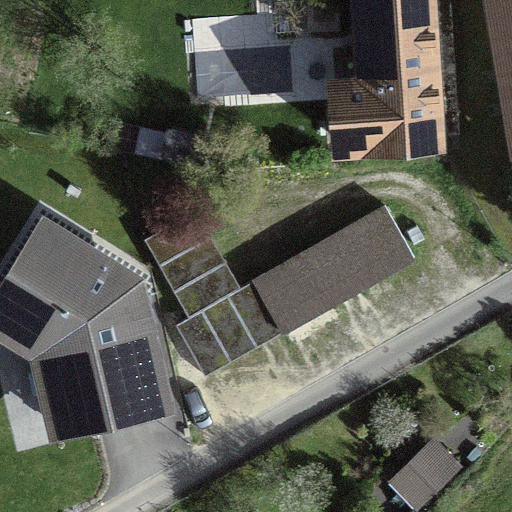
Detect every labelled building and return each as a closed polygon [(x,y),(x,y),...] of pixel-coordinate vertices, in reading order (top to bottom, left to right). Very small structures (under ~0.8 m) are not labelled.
[(440,135),(433,0),(363,0),(368,79),(338,82),(341,142),(440,135)] [(511,0),(492,0),(507,87),(485,90),(495,149),(511,146),(511,0)] [(412,255),(382,203),(252,278),(282,331),(412,255)] [(176,322),(206,374),(282,331),(252,278),(240,284),(196,207),(144,237),(189,315),(176,322)] [(44,223),(0,294),(0,325),(38,349),(57,427),(164,402),(135,279),(44,223)] [(397,477),(416,503),(456,469),(443,453),(432,460),(427,454),(397,477)]
